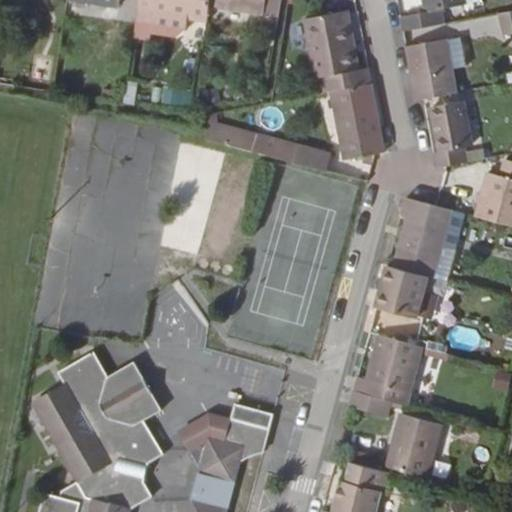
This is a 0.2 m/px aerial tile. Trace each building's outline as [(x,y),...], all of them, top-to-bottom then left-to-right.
[(142,10),(84,0),(82,17),(139,26),(142,10)] [(143,0),(84,0),(142,10),(143,0)] [(143,0),(142,10),(139,26),(138,34),(179,41),(186,35),(187,26),(206,29),(209,12),(211,0),(143,0)] [(211,0),(209,12),(263,21),(278,23),(281,0),(211,0)] [(462,3),(461,0),(416,0),(419,11),(396,16),(399,32),(442,23),(439,8),(462,3)] [(511,7),(497,11),(502,34),(511,31),(511,7)] [(361,82),(351,21),(308,29),(317,91),(323,90),(325,104),(334,103),(375,97),(372,80),(361,82)] [(443,38),(450,70),(462,67),(456,36),(443,38)] [(450,70),(443,38),(401,47),(412,101),(422,99),(454,92),(450,70)] [(388,168),(375,97),(334,103),(348,176),(375,171),(388,168)] [(462,103),(431,108),(440,149),(432,150),(435,166),(443,165),(466,160),(464,148),(470,146),(462,103)] [(297,165),(210,137),(205,154),(292,181),(297,165)] [(500,175),(488,172),(477,217),(511,225),(511,161),(504,159),(500,175)] [(330,175),(297,165),(292,181),(325,191),(330,175)] [(437,280),(454,211),(435,206),(405,198),(400,216),(409,218),(396,270),(425,277),(437,280)] [(420,295),(425,277),(396,270),(387,267),(375,310),(413,320),(414,317),(420,295)] [(420,295),(414,317),(427,321),(433,299),(420,295)] [(407,407),(422,349),(378,338),(366,382),(356,380),(352,393),(390,403),(407,407)] [(420,361),(440,367),(445,353),(424,346),(420,361)] [(31,423),(75,498),(61,509),(46,507),(44,511),(141,511),(151,507),(145,496),(148,477),(161,469),(141,437),(161,425),(133,376),(105,393),(91,367),(57,387),(66,402),(31,423)] [(493,370),(491,388),(508,390),(511,373),(493,370)] [(348,410),(386,419),(390,403),(352,393),(348,410)] [(434,425),(394,416),(381,467),(421,478),(434,425)] [(256,470),(260,470),(271,433),(232,422),(227,439),(222,459),(209,455),(186,469),(201,491),(232,500),(239,478),(242,475),(245,472),(249,470),(252,470),(256,470)] [(186,469),(209,455),(222,459),(227,439),(206,434),(176,451),(186,469)] [(445,477),(455,447),(440,443),(431,472),(445,477)] [(392,475),(349,463),(345,481),(340,480),(332,511),(322,508),(320,511),(374,511),(380,494),(387,496),(392,475)]
